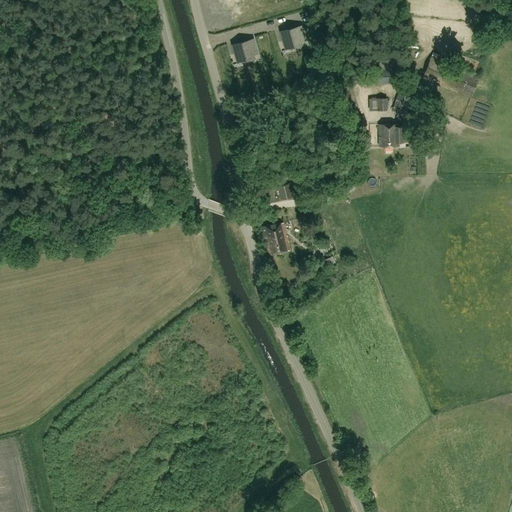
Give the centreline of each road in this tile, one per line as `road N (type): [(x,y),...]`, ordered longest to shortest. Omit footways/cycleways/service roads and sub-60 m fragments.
road 1 (track): [(44,511),(26,430),(216,280),(204,203)]
road 2 (unclassified): [(362,511),(274,318),(241,221)]
road 3 (unclassified): [(241,221),(192,191),(158,0)]
road 4 (unclassified): [(241,221),(226,116),(195,0)]
road 5 (track): [(216,280),(301,463)]
